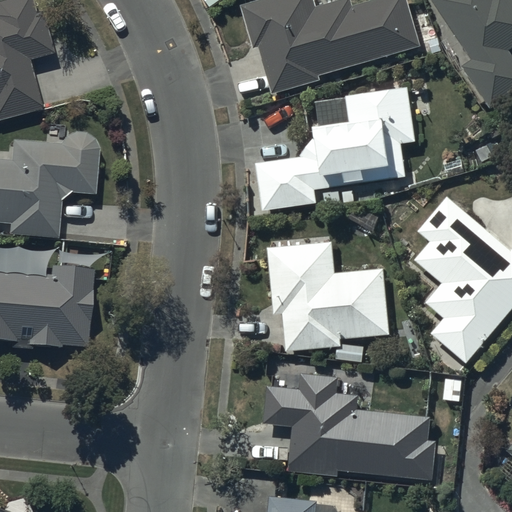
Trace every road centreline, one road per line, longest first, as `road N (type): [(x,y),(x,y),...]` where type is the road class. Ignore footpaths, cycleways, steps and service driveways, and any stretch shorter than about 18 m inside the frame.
road 1 (residential): [(168,442),(191,184),(169,67),(137,0)]
road 2 (residential): [(168,442),(0,424)]
